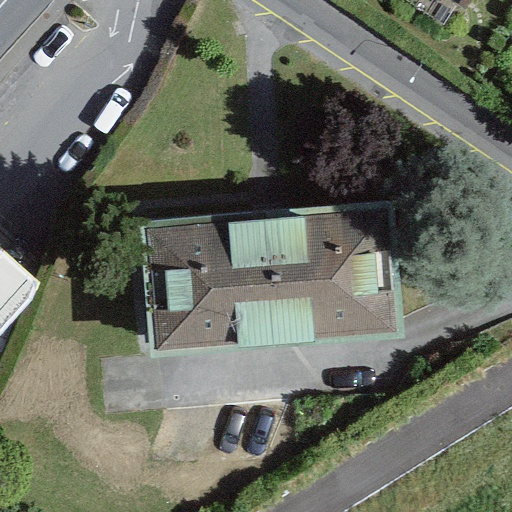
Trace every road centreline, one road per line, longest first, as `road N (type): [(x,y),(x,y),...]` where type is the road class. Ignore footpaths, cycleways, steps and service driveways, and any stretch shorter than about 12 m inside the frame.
road 1 (unknown): [(511,302),(425,351),(368,370),(109,392)]
road 2 (residential): [(283,0),(511,154)]
